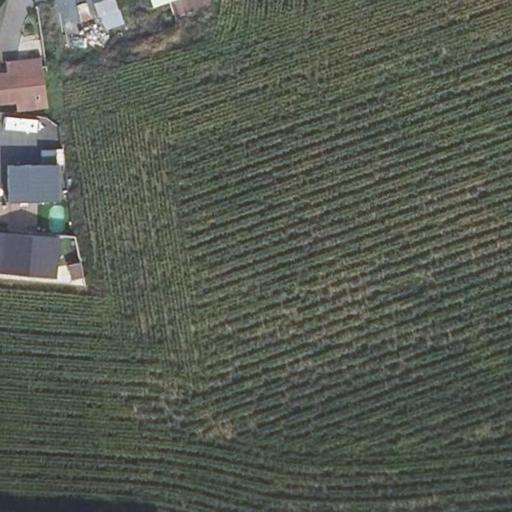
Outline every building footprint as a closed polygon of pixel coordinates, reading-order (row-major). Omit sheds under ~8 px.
[(115,0),(92,0),(101,30),(122,24),(115,0)] [(215,0),(150,0),(154,9),(169,3),(175,17),(216,2),(215,0)] [(0,108),(47,107),(45,62),(0,63),(0,108)] [(61,164),(8,164),(9,203),(61,202),(61,164)] [(0,275),(58,277),(60,235),(2,233),(0,275)]
